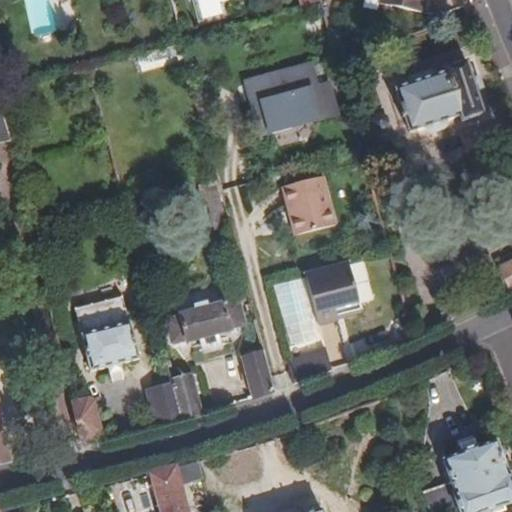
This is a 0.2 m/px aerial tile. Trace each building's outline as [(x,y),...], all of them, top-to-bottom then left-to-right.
[(313,12),(323,9),(320,0),(300,0),(303,8),(312,6),(313,12)] [(381,0),(380,5),(422,12),(425,0),(381,0)] [(139,66),(183,55),(181,48),(138,59),(139,66)] [(463,125),(485,118),(466,65),(444,72),(446,77),(397,94),(411,136),(462,120),(463,125)] [(318,91),(312,68),(245,86),(260,140),(338,120),(329,88),(318,91)] [(346,94),(340,73),(330,76),(335,97),(346,94)] [(0,149),(9,147),(0,108),(0,149)] [(362,155),(332,164),(342,204),(373,194),(362,155)] [(324,180),(284,191),(297,239),(336,228),(324,180)] [(223,196),(219,184),(205,187),(209,207),(225,205),(223,196)] [(225,205),(209,207),(216,233),(231,230),(225,205)] [(35,231),(30,231),(33,246),(38,245),(35,231)] [(35,254),(38,268),(46,267),(42,254),(35,254)] [(498,268),(510,293),(511,291),(511,256),(498,262),(501,267),(498,268)] [(307,277),(320,328),(339,323),(338,313),(362,306),(350,265),(307,277)] [(90,373),(140,362),(132,326),(127,327),(122,307),(82,316),(87,336),(83,337),(85,346),(90,373)] [(249,338),(242,312),(231,314),(229,310),(213,313),(211,307),(197,311),(199,317),(181,321),(183,329),(169,333),(175,357),(188,354),(189,356),(201,353),(204,363),(220,358),(219,349),(231,346),(230,343),(249,338)] [(406,315),(397,318),(404,341),(412,338),(406,315)] [(332,370),(326,347),(288,361),(294,385),(332,370)] [(251,400),(274,392),(264,355),(243,359),(251,400)] [(167,378),(169,385),(179,422),(199,415),(188,373),(167,378)] [(153,430),(179,422),(169,385),(144,391),(153,430)] [(406,454),(414,451),(407,427),(412,424),(403,392),(389,398),(406,454)] [(82,449),(99,444),(97,440),(101,438),(93,399),(71,404),(82,449)] [(0,466),(10,464),(0,421),(0,466)] [(508,511),(511,511),(511,503),(495,449),(439,468),(451,511),(508,511)] [(196,463),(175,469),(180,486),(201,480),(196,463)] [(186,511),(180,486),(175,469),(149,476),(159,511),(186,511)]
